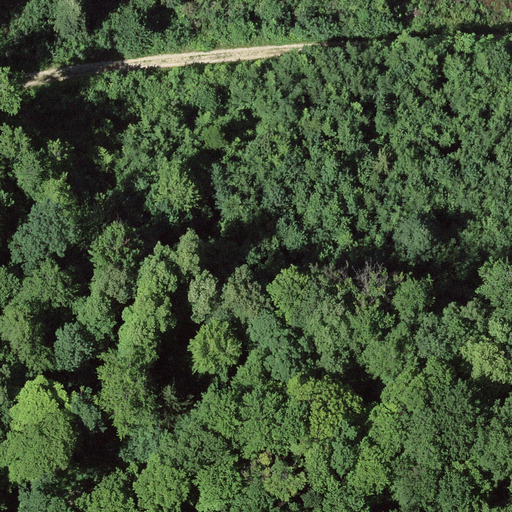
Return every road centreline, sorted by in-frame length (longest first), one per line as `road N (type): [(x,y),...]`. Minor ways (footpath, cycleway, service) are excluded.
road 1 (track): [(0,82),(240,51),(511,40)]
road 2 (track): [(20,511),(186,471),(511,505)]
